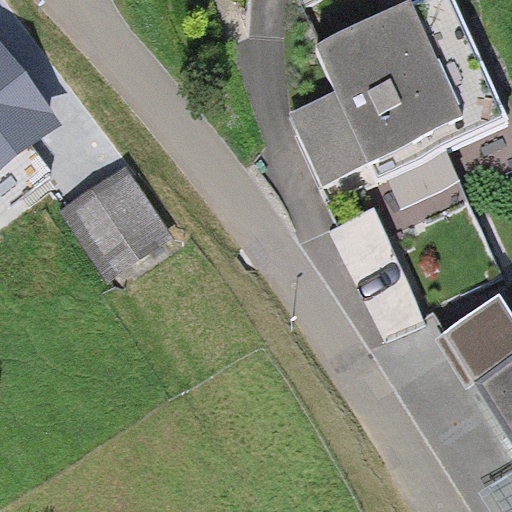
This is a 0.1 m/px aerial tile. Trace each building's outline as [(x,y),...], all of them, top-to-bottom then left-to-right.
[(453,0),(425,0),(316,49),(336,93),(290,113),(323,187),(371,166),(379,183),(509,125),(453,0)] [(0,53),(0,182),(59,144),(0,53)] [(175,241),(127,169),(61,212),(109,284),(175,241)] [(511,361),(511,317),(500,300),(437,340),(468,389),(475,385),(511,361)] [(511,361),(475,385),(511,444),(511,361)]
